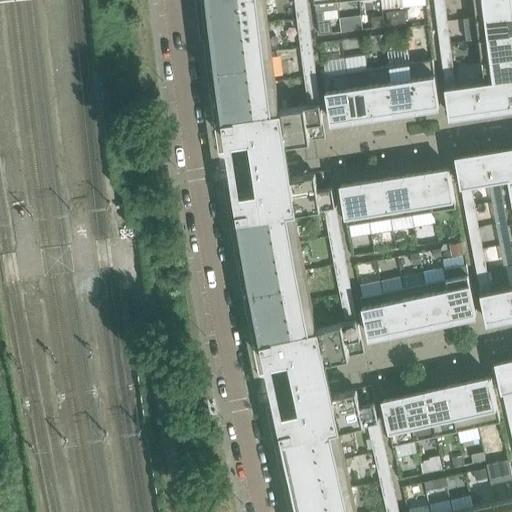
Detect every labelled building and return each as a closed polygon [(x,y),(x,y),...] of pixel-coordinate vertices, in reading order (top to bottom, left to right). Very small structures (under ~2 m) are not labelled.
[(288,144),(310,141),(308,125),(322,122),(320,110),(313,50),(306,0),(207,0),(217,77),(224,129),(227,145),(250,142),(258,141),(259,149),(284,145),(288,144)] [(337,0),(314,0),(316,11),(338,9),(337,0)] [(447,0),(434,0),(436,8),(448,7),(447,0)] [(511,12),(511,0),(474,0),(477,17),(511,12)] [(449,16),(448,7),(436,8),(437,18),(449,16)] [(387,26),(405,24),(403,10),(386,11),(387,26)] [(511,34),(511,12),(477,17),(479,39),(511,34)] [(344,17),(345,31),(363,29),(361,15),(344,17)] [(371,17),(372,28),(383,26),(381,15),(371,17)] [(450,20),(449,16),(437,18),(438,28),(450,26),(450,20)] [(331,21),(317,22),(319,34),(332,32),(331,21)] [(452,36),(450,26),(438,28),(439,37),(452,36)] [(511,56),(511,34),(479,39),(481,52),(482,60),(511,56)] [(452,42),(452,36),(439,37),(441,47),(453,46),(452,42)] [(454,55),(453,46),(441,47),(442,57),(454,55)] [(374,115),(368,69),(365,54),(344,58),(346,72),(353,118),(374,115)] [(455,64),(454,55),(442,57),(443,67),(455,65),(455,64)] [(511,77),(511,56),(482,60),(485,81),(485,82),(511,77)] [(437,90),(433,59),(410,62),(417,108),(440,105),(437,90)] [(417,108),(410,62),(389,65),(396,111),(417,108)] [(396,111),(389,65),(368,69),(374,115),(396,111)] [(456,75),(455,65),(443,67),(444,76),(456,75)] [(353,118),(346,72),(324,75),(329,108),(331,121),(353,118)] [(458,84),(456,75),(444,76),(445,86),(458,84)] [(511,105),(511,101),(511,93),(511,77),(485,82),(485,81),(458,84),(445,86),(446,89),(450,115),(511,105)] [(350,357),(346,341),(361,338),(358,325),(357,319),(347,266),(335,205),(335,201),(332,187),(318,189),(315,173),(293,176),(292,168),(289,152),(288,144),(284,145),(259,149),(258,141),(250,142),(253,158),(255,174),(258,191),(234,196),(237,211),(252,295),(263,351),(267,366),(290,362),(298,360),(299,368),(323,362),(327,362),(350,357)] [(511,175),(511,147),(456,157),(460,180),(461,186),(473,184),(500,179),(500,178),(511,175)] [(452,182),(449,168),(427,171),(433,211),(456,207),(452,182)] [(433,211),(427,171),(406,175),(412,214),(433,211)] [(412,214),(406,175),(384,178),(391,218),(412,214)] [(511,198),(511,175),(500,178),(500,179),(504,200),(511,198)] [(391,218),(384,178),(363,182),(369,221),(391,218)] [(369,221),(363,182),(341,185),(343,199),(347,225),(369,221)] [(475,193),(473,184),(461,186),(463,196),(475,193)] [(476,203),(475,193),(463,196),(464,205),(476,203)] [(477,204),(476,203),(464,205),(466,215),(478,213),(477,204)] [(480,222),(479,219),(478,213),(466,215),(468,225),(480,222)] [(481,226),(480,222),(468,225),(470,234),(482,232),(481,226)] [(484,242),(482,232),(470,234),(471,244),(484,242)] [(464,254),(462,242),(449,244),(451,256),(464,254)] [(485,248),(484,242),(471,244),(473,254),(485,251),(485,248)] [(441,256),(440,249),(432,250),(433,258),(441,256)] [(487,261),(485,251),(473,254),(475,263),(487,261)] [(419,253),(410,254),(412,265),(421,263),(419,253)] [(489,269),(487,261),(475,263),(477,273),(489,271),(489,269)] [(491,280),(489,271),(477,273),(479,282),(491,280)] [(473,299),(468,274),(446,279),(454,318),(476,313),(473,299)] [(454,318),(446,279),(425,283),(433,322),(454,318)] [(493,290),(491,280),(479,282),(481,292),(493,290)] [(433,322),(425,283),(404,288),(412,327),(433,322)] [(511,315),(511,285),(493,290),(481,292),(482,297),(487,321),(511,315)] [(412,327),(404,288),(383,292),(391,331),(412,327)] [(391,331),(383,292),(360,297),(366,323),(369,336),(391,331)] [(511,359),(496,363),(501,385),(502,391),(511,388),(511,359)] [(399,511),(392,482),(378,420),(377,416),(374,402),(360,405),(356,390),(334,395),(332,386),(331,378),(329,370),(327,362),(323,362),(299,368),(298,360),(290,362),(293,378),(297,394),(300,410),(277,415),(281,431),(298,511),(399,511)] [(493,387),(490,376),(468,381),(478,426),(500,421),(493,387)] [(478,426),(468,381),(447,386),(457,431),(478,426)] [(457,431),(447,386),(426,390),(436,436),(457,431)] [(511,399),(511,388),(502,391),(504,401),(511,399)] [(436,436),(426,390),(405,395),(415,440),(436,436)] [(415,440),(405,395),(383,400),(386,414),(393,445),(415,440)] [(471,454),(473,462),(485,460),(483,451),(471,454)] [(463,464),(462,456),(451,458),(453,466),(463,464)] [(511,478),(511,474),(509,459),(486,464),(487,466),(487,468),(490,478),(491,484),(511,478)] [(442,469),(440,460),(421,464),(423,473),(442,469)] [(490,478),(487,468),(473,471),(475,481),(490,478)] [(447,487),(445,477),(424,482),(426,491),(447,487)] [(511,511),(511,497),(495,501),(497,511),(511,511)] [(497,511),(495,501),(474,506),(474,511),(497,511)]
